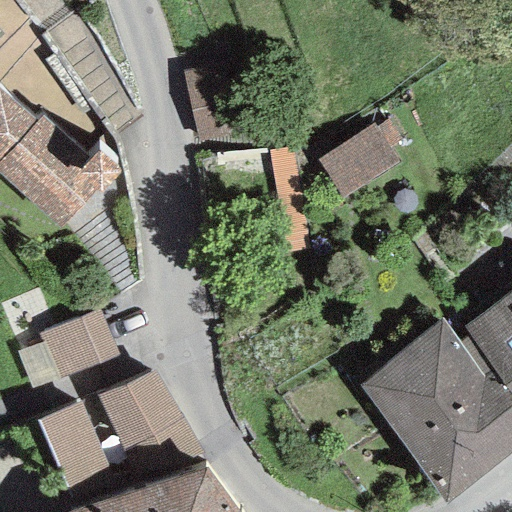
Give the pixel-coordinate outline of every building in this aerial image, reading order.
[(225,64),(183,73),(199,143),(241,134),(225,64)] [(0,177),(60,228),(96,190),(99,193),(119,171),(96,151),(89,160),(42,116),(36,121),(0,87),(0,177)] [(341,198),(397,162),(388,147),(399,139),(386,119),(374,127),(372,123),(316,160),(341,198)] [(286,253),(312,248),(293,144),(267,149),(271,171),(286,253)] [(271,171),(267,149),(214,153),(218,172),(271,171)] [(511,394),(511,287),(462,326),(469,336),(511,394)] [(118,355),(98,311),(38,334),(57,380),(118,355)] [(359,384),(445,505),(511,452),(511,394),(469,336),(459,342),(442,318),(359,384)] [(201,453),(154,371),(97,396),(133,478),(201,453)] [(113,484),(79,403),(37,420),(70,499),(113,484)] [(237,511),(206,467),(70,511),(237,511)]
